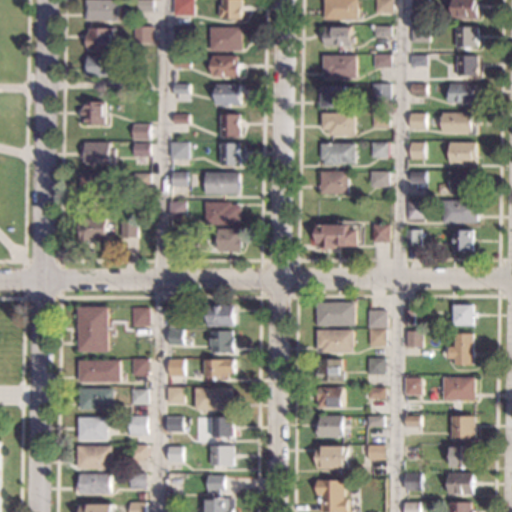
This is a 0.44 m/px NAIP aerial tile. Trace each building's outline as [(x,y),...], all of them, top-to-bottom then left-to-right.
[(117,0),(118,21),(85,21),(85,0),(117,0)] [(152,0),(152,12),(137,12),(137,0),(152,0)] [(193,0),(193,15),(173,15),(173,0),(193,0)] [(241,0),(241,20),(221,20),(221,19),(219,19),(218,6),(221,6),(221,0),(241,0)] [(357,0),(357,20),(324,20),(324,0),(357,0)] [(392,0),(392,13),(376,14),(376,0),(392,0)] [(429,0),(429,14),(412,14),(412,0),(429,0)] [(475,0),(475,4),(478,4),(478,19),(452,19),(452,0),(475,0)] [(391,37),(374,38),(374,26),(391,26),(391,37)] [(429,42),(412,42),(412,26),(428,26),(429,42)] [(153,42),(134,42),(134,28),(153,27),(153,42)] [(352,37),(354,37),(354,44),(351,44),(351,46),(325,46),(325,27),(352,27),(352,37)] [(478,47),(456,47),(456,28),(478,27),(478,47)] [(112,49),(86,50),(86,34),(89,34),(89,29),(112,28),(112,49)] [(242,51),(210,51),(210,28),(242,28),(242,51)] [(190,44),(173,45),(173,29),(190,29),(190,44)] [(357,78),(323,79),(322,55),(357,55),(357,78)] [(390,55),(390,68),(373,68),(373,55),(390,55)] [(117,76),(87,76),(87,56),(117,56),(117,76)] [(238,63),(239,63),(239,77),(212,78),(212,56),(238,56),(238,63)] [(426,67),(410,67),(410,56),(426,56),(426,67)] [(477,76),(456,76),(456,64),(457,63),(457,57),(477,56),(477,76)] [(190,68),(173,68),(173,58),(190,58),(190,68)] [(126,91),(109,91),(109,80),(125,79),(126,91)] [(481,100),(453,101),(453,90),(455,90),(455,82),(481,82),(481,100)] [(189,94),(188,94),(188,101),(178,101),(178,94),(173,94),(173,84),(189,84),(189,94)] [(390,85),(390,100),(371,100),(371,84),(390,85)] [(426,95),(410,95),(410,84),(426,84),(426,95)] [(241,105),(229,105),(229,107),(222,107),(222,105),(216,105),(216,85),(240,85),(241,105)] [(346,107),(323,107),(322,86),(346,86),(346,107)] [(106,124),(84,124),(84,118),(81,118),(81,116),(79,116),(79,110),(82,110),(82,109),(84,109),(84,102),(106,102),(106,124)] [(389,127),(373,127),(373,113),(389,113),(389,127)] [(472,133),(442,133),(442,113),(472,113),(472,133)] [(355,134),(330,134),(330,130),(323,130),(322,114),(355,114),(355,134)] [(426,129),(410,129),(410,114),(425,114),(426,129)] [(189,125),(173,125),(173,115),(189,115),(189,125)] [(241,136),(222,136),(221,115),(240,115),(241,136)] [(150,140),(133,140),(133,125),(150,125),(150,140)] [(189,159),(171,159),(171,142),(189,142),(189,159)] [(110,149),(116,149),(116,157),(110,157),(110,164),(85,164),(85,143),(110,143),(110,149)] [(388,158),(371,158),(371,143),(388,143),(388,158)] [(425,159),(410,159),(410,144),(410,143),(425,143),(425,159)] [(476,159),(473,159),(473,164),(450,164),(450,143),(476,143),(476,159)] [(151,157),(134,157),(133,144),(151,144),(151,157)] [(241,164),(221,164),(221,144),(241,144),(241,164)] [(355,164),(339,164),(339,166),(324,166),(324,160),(322,160),(322,144),(355,144),(355,164)] [(189,187),(171,187),(171,172),(189,172),(189,187)] [(349,194),(321,194),(321,172),(349,172),(349,194)] [(389,188),(370,188),(370,172),(389,172),(389,188)] [(426,183),(410,183),(410,172),(426,172),(426,183)] [(476,187),(473,187),(473,193),(450,193),(450,172),(476,172),(476,187)] [(114,196),(80,196),(80,173),(113,173),(114,196)] [(240,195),(206,195),(206,173),(240,173),(240,195)] [(151,175),(151,185),(134,186),(134,174),(151,175)] [(426,220),(408,220),(408,201),(426,201),(426,220)] [(477,223),(443,223),(443,201),(476,201),(477,223)] [(187,218),(170,218),(170,202),(187,202),(187,218)] [(233,205),(242,205),(242,224),(206,225),(206,203),(233,203),(233,205)] [(107,238),(92,238),(92,242),(81,242),(81,218),(107,218),(107,238)] [(138,237),(121,238),(121,222),(138,222),(138,237)] [(351,229),(358,229),(358,246),(337,246),(337,249),(321,249),(321,245),(317,245),(317,224),(351,224),(351,229)] [(390,243),(373,243),(373,225),(390,225),(390,243)] [(242,252),(218,252),(218,229),(242,229),(242,252)] [(421,247),(406,247),(406,230),(421,230),(421,247)] [(474,250),(455,250),(455,231),(474,231),(474,250)] [(187,242),(171,242),(171,232),(187,232),(187,242)] [(356,326),(318,326),(317,303),(356,303),(356,326)] [(473,325),(454,325),(454,306),(473,305),(473,325)] [(236,327),(208,327),(208,306),(236,306),(236,327)] [(109,352),(78,352),(78,307),(108,307),(109,352)] [(150,326),(132,326),(132,308),(150,308),(150,326)] [(388,328),(369,328),(369,311),(388,311),(388,328)] [(415,325),(404,325),(404,311),(415,311),(415,325)] [(180,328),(169,328),(169,313),(180,313),(180,328)] [(387,346),(370,347),(370,329),(387,329),(387,346)] [(354,352),(319,352),(318,330),(354,330),(354,352)] [(185,345),(169,345),(169,331),(185,331),(185,345)] [(233,338),(235,338),(236,353),(212,354),(212,331),(233,331),(233,338)] [(423,347),(407,347),(407,331),(423,331),(423,347)] [(473,365),(455,365),(455,359),(449,359),(449,347),(455,347),(455,334),(474,334),(473,365)] [(386,375),(369,375),(369,358),(386,358),(386,375)] [(149,376),(133,376),(133,359),(149,359),(149,376)] [(185,377),(168,377),(168,360),(185,360),(185,377)] [(343,371),(345,371),(345,382),(319,382),(319,366),(321,366),(321,360),(343,360),(343,371)] [(120,382),(79,383),(79,361),(120,361),(120,382)] [(236,374),(230,374),(230,378),(206,378),(205,361),(236,361),(236,374)] [(422,395),(405,395),(405,378),(422,378),(422,395)] [(475,400),(444,400),(444,378),(475,378),(475,400)] [(185,404),(168,404),(168,388),(185,388),(185,404)] [(233,401),(236,401),(236,410),(196,410),(196,388),(233,388),(233,401)] [(344,408),(319,407),(319,388),(344,388),(344,408)] [(386,398),(368,399),(368,388),(386,388),(386,398)] [(115,410),(80,410),(79,389),(115,389),(115,410)] [(148,404),(131,404),(131,389),(148,389),(148,404)] [(147,435),(129,435),(129,416),(147,416),(147,435)] [(344,437),(318,437),(318,422),(321,422),(321,417),(344,416),(344,437)] [(384,427),(368,427),(368,417),(384,416),(384,427)] [(421,433),(405,433),(405,417),(421,416),(421,433)] [(476,438),(452,438),(452,417),(476,416),(476,438)] [(108,440),(79,440),(79,417),(108,417),(108,440)] [(183,432),(167,432),(167,418),(183,418),(183,432)] [(234,437),(211,437),(211,418),(234,418),(234,437)] [(148,461),(131,461),(131,445),(148,445),(148,461)] [(386,460),(369,461),(368,446),(385,445),(386,460)] [(419,460),(404,460),(404,445),(419,445),(419,460)] [(112,468),(78,469),(78,446),(112,446),(112,468)] [(183,463),(165,463),(165,449),(165,446),(183,446),(183,463)] [(349,469),(318,469),(318,446),(350,447),(349,469)] [(234,465),(211,465),(210,447),(234,447),(234,465)] [(473,467),(452,467),(452,447),(473,447),(473,467)] [(146,489),(130,489),(130,473),(146,473),(146,489)] [(111,495),(81,495),(81,496),(77,496),(77,484),(80,484),(80,474),(111,474),(111,495)] [(422,491),(405,491),(405,474),(422,474),(422,491)] [(474,494),(449,494),(449,474),(474,474),(474,494)] [(225,492),(222,492),(222,498),(228,498),(228,509),(233,509),(233,511),(207,511),(207,498),(213,498),(213,492),(208,492),(208,476),(225,476),(225,492)] [(345,500),(348,500),(348,511),(321,511),(321,503),(318,503),(318,481),(345,481),(345,500)] [(472,510),(474,510),(474,511),(450,511),(450,502),(472,502),(472,510)] [(146,511),(129,511),(129,503),(146,503),(146,511)] [(420,511),(404,511),(404,503),(420,503),(420,511)]
